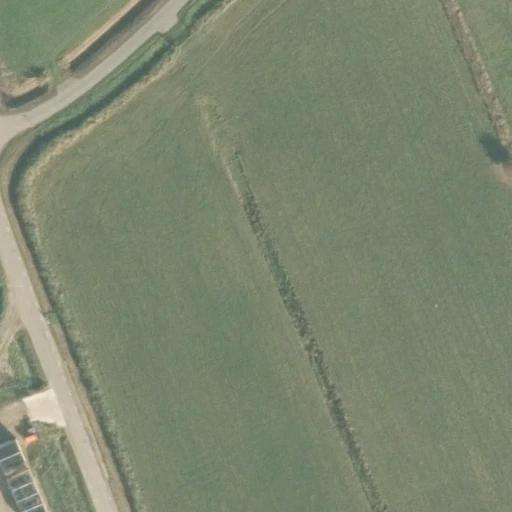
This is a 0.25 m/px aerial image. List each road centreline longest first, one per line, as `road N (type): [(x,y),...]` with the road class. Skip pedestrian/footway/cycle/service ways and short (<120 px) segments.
road 1 (tertiary): [(106,511),(0,227)]
road 2 (unclassified): [(0,127),(51,105),(116,59),(178,0)]
